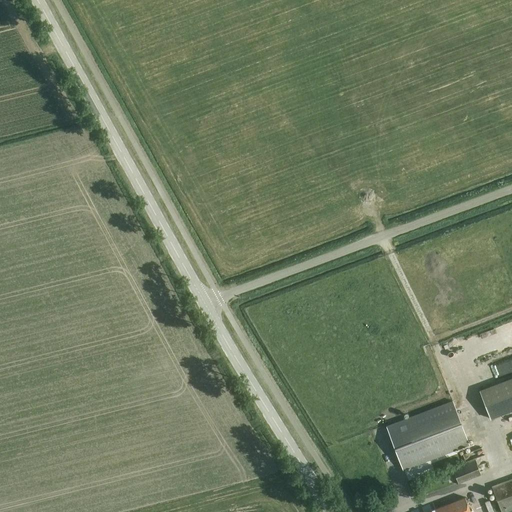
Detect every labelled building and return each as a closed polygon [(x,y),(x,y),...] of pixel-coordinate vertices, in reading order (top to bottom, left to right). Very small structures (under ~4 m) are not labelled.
[(511,378),(480,391),(490,419),(511,410),(511,378)] [(386,426),(403,470),(469,445),(452,401),(386,426)] [(457,485),(481,476),(476,462),(452,470),(457,485)] [(511,479),(492,487),(501,511),(505,511),(511,509),(511,479)] [(470,511),(465,497),(429,511),(430,511),(428,511),(470,511)]
